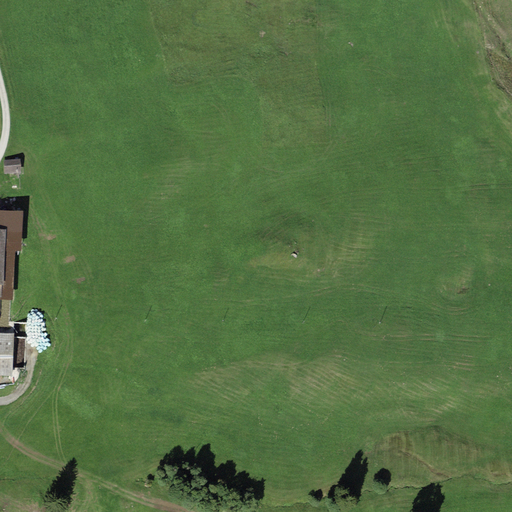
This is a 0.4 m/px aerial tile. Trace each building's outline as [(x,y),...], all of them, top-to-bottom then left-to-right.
[(3,161),(4,175),(21,173),(19,159),(3,161)] [(0,210),(0,229),(6,230),(4,286),(1,285),(1,297),(0,300),(12,300),(15,251),(20,251),(22,211),(0,210)] [(2,323),(11,323),(10,310),(2,310),(2,323)] [(13,334),(0,333),(0,376),(11,377),(12,370),(13,337),(13,334)] [(25,338),(13,337),(12,370),(24,371),(25,338)]
